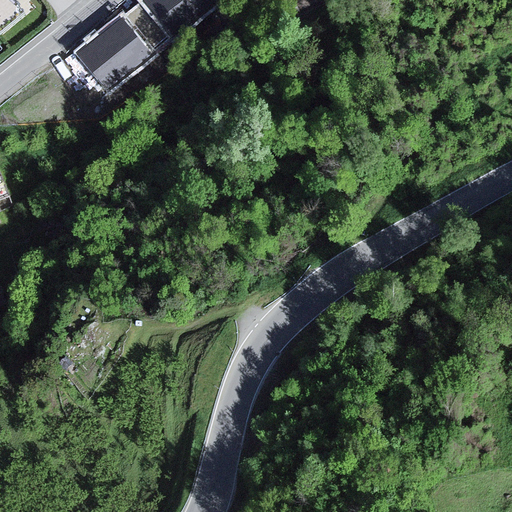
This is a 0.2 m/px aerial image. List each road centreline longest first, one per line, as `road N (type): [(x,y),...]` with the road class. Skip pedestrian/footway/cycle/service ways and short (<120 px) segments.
road 1 (tertiary): [(511,176),(380,250),(276,327),(240,383),(203,511)]
road 2 (residential): [(107,0),(0,85)]
